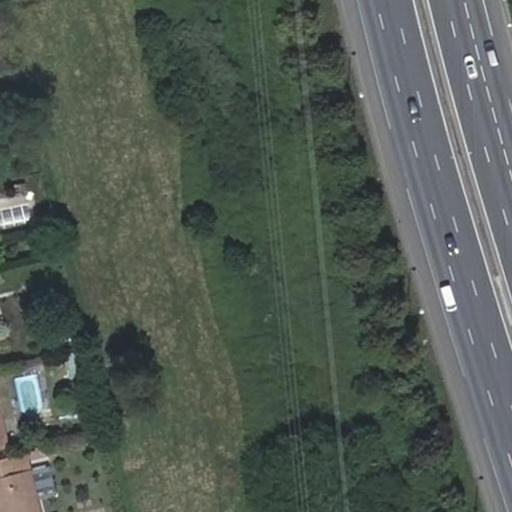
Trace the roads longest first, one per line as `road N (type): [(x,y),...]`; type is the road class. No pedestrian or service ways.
road 1 (trunk): [(387,0),(511,427)]
road 2 (trunk): [(511,198),(458,0)]
